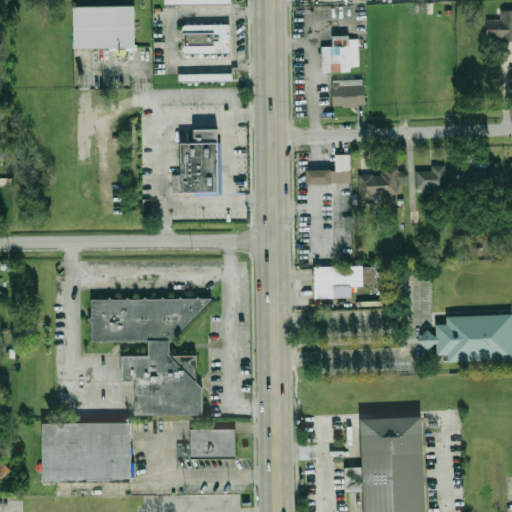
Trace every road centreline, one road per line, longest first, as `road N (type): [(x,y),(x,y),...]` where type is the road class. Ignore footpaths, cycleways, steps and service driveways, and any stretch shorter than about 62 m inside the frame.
road 1 (secondary): [(272,0),(278,511)]
road 2 (residential): [(0,243),(275,240)]
road 3 (residential): [(274,138),(511,128)]
